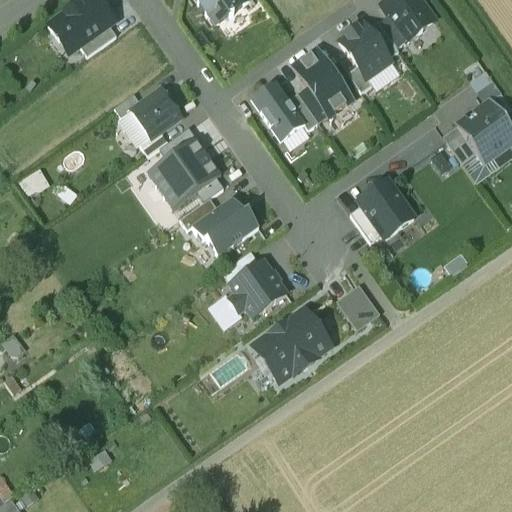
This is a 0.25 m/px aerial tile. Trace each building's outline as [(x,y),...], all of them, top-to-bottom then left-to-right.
[(93,0),(89,0),(47,30),(68,60),(79,52),(108,31),(113,28),(93,0)] [(243,0),(194,0),(199,6),(196,7),(205,20),(208,19),(215,29),(228,20),(229,21),(233,19),(232,17),(248,6),(244,1),(243,0)] [(430,21),(415,0),(397,0),(398,0),(393,4),(390,3),(379,11),(387,22),(388,22),(405,46),(421,35),(418,31),(418,29),(430,21)] [(405,46),(388,22),(387,22),(378,29),(377,28),(376,28),(397,57),(395,54),(405,46)] [(367,35),(362,28),(338,45),(356,72),(357,71),(366,84),(390,67),(387,64),(367,35)] [(397,57),(376,28),(367,35),(387,64),(397,57)] [(108,31),(79,52),(86,62),(115,42),(108,31)] [(315,56),(293,72),(306,92),(327,121),(350,105),(315,56)] [(366,84),(357,71),(356,72),(346,79),(360,98),(371,90),(366,84)] [(287,106),(274,88),(249,105),(279,148),(303,131),(304,130),(287,106)] [(327,121),(306,92),(297,99),(317,128),(327,121)] [(140,110),(130,117),(149,143),(159,136),(180,122),(161,95),(140,110)] [(317,128),(297,99),(287,106),(304,130),(303,131),(307,136),(317,128)] [(133,100),(113,114),(120,124),(130,117),(140,110),(133,100)] [(511,136),(490,104),(472,117),(473,119),(455,132),(458,136),(474,159),(478,164),(488,157),(492,162),(507,151),(504,146),(511,140),(511,136)] [(158,153),(165,163),(195,143),(188,133),(166,147),(158,153)] [(149,143),(139,150),(147,161),(158,153),(166,147),(159,136),(149,143)] [(474,159),(458,136),(445,146),(461,169),(474,159)] [(223,193),(216,183),(220,180),(202,154),(203,153),(195,143),(165,163),(147,176),(155,189),(154,189),(163,202),(164,201),(172,213),(196,196),(204,206),(209,203),(223,193)] [(31,198),(53,188),(46,172),(24,182),(31,198)] [(413,222),(386,185),(357,206),(360,210),(381,240),(383,243),(413,222)] [(204,206),(179,223),(187,234),(191,231),(216,213),(209,203),(204,206)] [(216,213),(191,231),(202,247),(206,244),(217,260),(258,231),(246,216),(242,218),(231,203),(216,213)] [(381,240),(360,210),(349,218),(370,248),(381,240)] [(229,290),(258,269),(250,257),(220,277),(229,290)] [(251,323),(285,298),(262,266),(258,269),(229,290),(228,290),(235,300),(228,304),(238,318),(244,313),(251,323)] [(358,291),(335,307),(356,336),(379,320),(358,291)] [(302,316),(282,330),(283,331),(274,337),(273,336),(253,350),(279,387),(295,375),(296,377),(313,365),(312,363),(328,352),(303,318),(302,316)]
